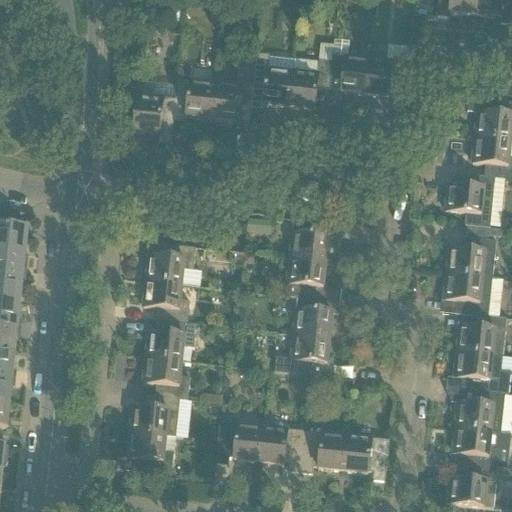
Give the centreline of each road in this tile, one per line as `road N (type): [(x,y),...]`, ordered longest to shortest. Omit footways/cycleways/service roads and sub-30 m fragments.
road 1 (residential): [(387,173),(391,291),(410,358),(400,511)]
road 2 (residential): [(81,506),(109,195)]
road 3 (tertiary): [(75,195),(45,503)]
road 4 (residential): [(387,173),(249,166),(201,199),(109,195)]
road 5 (residential): [(511,77),(443,71),(387,173)]
road 6 (tertiary): [(84,71),(75,195)]
